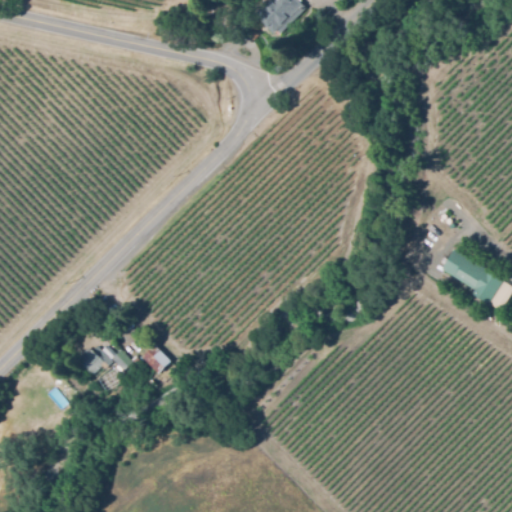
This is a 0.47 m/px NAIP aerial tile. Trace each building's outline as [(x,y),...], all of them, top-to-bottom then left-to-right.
[(286,31),(276,22),(272,26),(258,14),(271,0),(303,0),(309,6),(286,31)] [(492,304),(476,294),(478,290),(446,269),(458,250),(506,280),(492,304)] [(158,375),(142,359),(155,346),(170,363),(158,375)] [(94,377),(78,362),(89,350),(91,352),(96,347),(110,360),(119,351),(132,363),(122,373),(111,362),(104,370),(101,368),(100,369),(101,370),(94,377)] [(148,393),(142,385),(150,380),(155,388),(148,393)]
